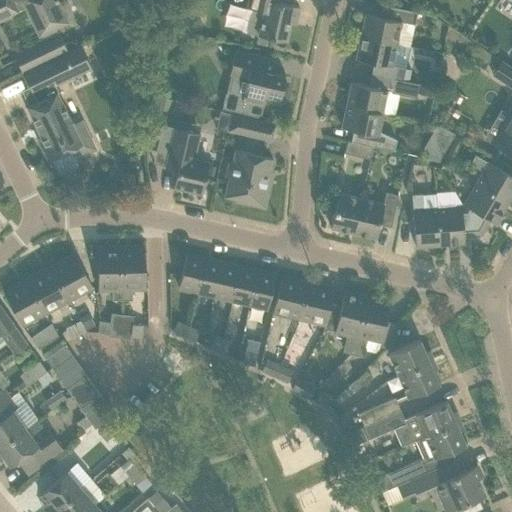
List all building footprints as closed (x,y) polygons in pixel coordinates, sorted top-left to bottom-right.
[(15,58),(22,72),(65,51),(58,37),(53,26),(65,20),(56,0),(13,0),(12,1),(11,0),(0,0),(0,18),(26,6),(38,31),(44,44),(15,58)] [(276,1),(276,0),(247,0),(247,7),(242,30),(285,40),(290,17),(296,18),(298,6),(276,1)] [(365,13),(360,36),(395,43),(395,44),(409,47),(416,12),(382,5),(379,17),(365,13)] [(395,43),(360,36),(355,58),(390,65),(395,44),(395,43)] [(65,51),(22,73),(29,88),(22,91),(27,100),(33,97),(35,101),(55,91),(56,92),(58,92),(54,85),(90,68),(79,45),(72,48),(65,51)] [(229,74),(246,78),(243,93),(224,93),(221,108),(256,116),(260,113),(264,100),(277,103),(284,76),(264,71),(267,58),(234,50),(229,74)] [(492,74),(511,87),(511,68),(501,61),(492,74)] [(395,66),(393,78),(402,80),(404,68),(395,66)] [(404,68),(402,80),(408,81),(410,69),(404,68)] [(402,80),(393,78),(390,92),(415,98),(417,83),(408,81),(402,80)] [(350,82),(345,105),(381,112),(385,89),(350,82)] [(33,97),(27,100),(29,104),(25,105),(40,135),(36,137),(47,160),(51,158),(58,174),(61,177),(64,179),(68,180),(72,179),(75,176),(77,173),(78,169),(77,165),(73,158),(94,148),(75,108),(66,112),(56,92),(55,91),(35,101),(33,97)] [(149,116),(160,118),(165,97),(154,94),(152,101),(150,108),(149,116)] [(511,116),(495,144),(511,153),(511,103),(506,113),(511,116)] [(353,129),(350,141),(372,146),(372,147),(393,152),(396,140),(377,131),(381,112),(345,105),(341,127),(353,129)] [(226,130),(251,136),(270,141),(274,123),(230,113),(226,130)] [(174,127),(165,165),(176,168),(172,186),(201,193),(208,161),(194,158),(200,134),(174,127)] [(372,146),(350,141),(346,140),(343,152),(369,158),(372,147),(372,146)] [(427,158),(438,161),(443,151),(432,148),(427,158)] [(235,201),(264,207),(270,181),(267,181),(272,158),(252,153),(234,149),(228,176),(224,196),(236,198),(235,201)] [(482,170),(475,183),(507,201),(511,192),(511,175),(487,161),(474,154),(469,163),(482,170)] [(133,172),(121,173),(122,189),(134,188),(133,172)] [(475,183),(462,205),(480,234),(489,219),(495,222),(507,201),(475,183)] [(435,192),(436,207),(439,244),(464,242),(464,236),(480,234),(462,205),(454,190),(435,192)] [(360,198),(352,232),(375,237),(378,223),(390,226),(397,194),(385,191),(382,203),(360,198)] [(329,226),(352,232),(360,198),(337,192),(329,226)] [(439,244),(436,207),(423,208),(422,193),(411,194),(412,209),(413,226),(415,246),(439,244)] [(144,287),(144,266),(143,246),(119,247),(121,294),(121,300),(131,300),(131,288),(144,287)] [(121,294),(119,247),(96,248),(97,288),(113,287),(113,294),(121,294)] [(74,254),(51,267),(68,299),(91,286),(74,254)] [(178,287),(195,291),(203,258),(185,254),(178,287)] [(195,291),(213,295),(221,262),(203,258),(195,291)] [(213,295),(231,299),(239,266),(221,262),(213,295)] [(231,299),(249,303),(256,270),(239,266),(231,299)] [(51,267),(27,280),(44,311),(68,299),(51,267)] [(256,270),(249,303),(267,307),(274,275),(256,270)] [(272,310),(298,316),(306,282),(280,276),(272,310)] [(44,311),(27,280),(3,292),(20,324),(44,311)] [(306,282),(298,316),(325,322),(333,288),(306,282)] [(343,352),(351,354),(365,296),(343,290),(334,331),(348,334),(343,352)] [(365,296),(351,354),(363,357),(365,348),(375,351),(378,348),(389,301),(365,296)] [(0,335),(14,325),(8,317),(0,305),(0,335)] [(97,332),(108,333),(109,321),(99,320),(97,332)] [(172,331),(183,336),(188,326),(176,321),(172,331)] [(130,336),(141,337),(142,325),(131,323),(130,336)] [(14,325),(0,335),(0,336),(12,355),(27,344),(14,325)] [(188,326),(183,336),(194,341),(199,331),(188,326)] [(32,339),(38,348),(46,343),(40,335),(32,339)] [(209,347),(216,350),(222,338),(214,335),(209,347)] [(222,338),(216,350),(224,354),(230,341),(222,338)] [(388,352),(398,375),(433,360),(428,350),(424,352),(418,339),(388,352)] [(44,358),(51,369),(71,355),(63,344),(44,358)] [(242,361),(254,364),(256,354),(244,351),(242,361)] [(51,369),(58,378),(78,364),(71,355),(51,369)] [(262,371),(274,376),(279,365),(267,360),(262,371)] [(433,360),(398,375),(407,396),(438,383),(432,370),(436,368),(433,360)] [(58,378),(65,388),(85,374),(78,364),(58,378)] [(279,365),(274,376),(286,381),(291,370),(279,365)] [(349,384),(355,390),(371,375),(366,369),(349,384)] [(65,388),(79,407),(99,394),(85,374),(65,388)] [(291,388),(308,397),(313,387),(297,378),(291,388)] [(0,402),(9,397),(2,386),(0,387),(0,402)] [(44,400),(50,409),(66,398),(60,389),(44,400)] [(314,400),(326,405),(330,395),(319,390),(314,400)] [(79,407),(85,415),(86,417),(106,403),(99,394),(79,407)] [(0,443),(24,427),(12,409),(16,407),(9,397),(0,402),(0,443)] [(358,413),(364,426),(401,410),(395,397),(358,413)] [(424,435),(425,436),(459,421),(455,411),(451,413),(445,400),(404,417),(401,410),(364,426),(370,438),(393,428),(401,445),(414,439),(424,435)] [(86,417),(90,423),(94,428),(104,421),(113,414),(106,403),(86,417)] [(75,422),(82,431),(90,423),(86,417),(85,415),(75,422)] [(24,427),(0,443),(0,452),(9,465),(17,460),(26,474),(62,449),(52,435),(37,445),(29,434),(41,426),(36,419),(24,427)] [(90,423),(82,431),(76,435),(88,449),(93,445),(89,440),(98,432),(106,440),(114,433),(104,421),(94,428),(90,423)] [(464,444),(458,431),(463,429),(459,421),(425,436),(424,435),(414,439),(422,457),(424,461),(446,452),(464,444)] [(422,457),(380,476),(382,481),(386,492),(395,488),(394,486),(420,474),(428,470),(424,461),(422,457)] [(119,465),(127,475),(136,467),(128,458),(119,465)] [(420,474),(394,486),(395,488),(401,500),(415,494),(435,485),(447,511),(470,511),(482,507),(477,497),(483,494),(475,478),(481,475),(476,465),(464,470),(458,458),(456,458),(447,462),(429,470),(428,470),(420,474)] [(136,467),(127,475),(135,484),(144,476),(136,467)] [(45,511),(50,511),(79,487),(65,471),(39,493),(50,506),(45,511)] [(84,511),(94,504),(79,487),(50,511),(84,511)] [(163,511),(170,506),(163,498),(154,505),(159,511),(163,511)] [(183,511),(175,502),(170,507),(170,506),(163,511),(183,511)]
